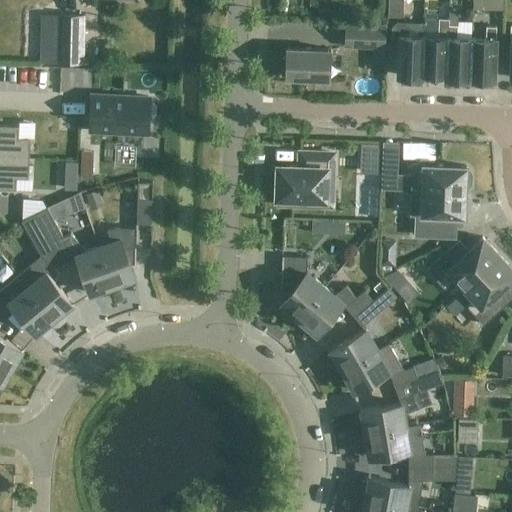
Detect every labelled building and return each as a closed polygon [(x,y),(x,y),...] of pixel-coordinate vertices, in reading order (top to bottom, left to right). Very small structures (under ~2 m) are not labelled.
[(83,62),(84,15),(56,15),(55,61),(83,62)] [(423,74),(445,75),(446,75),(448,25),(449,18),(438,18),(438,34),(423,33),(423,36),(424,36),(422,74),(423,74)] [(345,23),(344,46),(384,48),(385,25),(345,23)] [(445,77),(470,78),(471,38),(457,37),(458,25),(448,25),(446,75),(445,75),(445,77)] [(485,38),(471,38),(470,78),(494,79),(496,26),(486,26),(485,38)] [(423,76),(423,74),(422,74),(424,36),(423,36),(399,35),(397,75),(423,76)] [(285,75),(285,77),(329,79),(330,49),(286,47),(286,57),(282,57),(281,75),(285,75)] [(148,97),(122,96),(122,97),(123,97),(122,102),(92,100),(90,130),(146,133),(148,97)] [(0,156),(29,158),(30,138),(18,137),(18,125),(0,124),(0,156)] [(280,203),(326,205),(331,205),(333,153),(300,152),(300,166),(289,165),(289,168),(280,176),(277,176),(277,197),(280,197),(280,203)] [(29,158),(0,156),(0,188),(15,189),(16,177),(28,178),(29,158)] [(412,191),(412,190),(465,192),(465,186),(468,186),(470,183),(471,173),(468,170),(466,170),(466,166),(433,165),(434,162),(431,159),(421,159),(419,161),(418,164),(413,164),(413,177),(408,177),(407,190),(412,191)] [(395,189),(396,163),(382,162),(381,188),(395,189)] [(137,199),(152,200),(152,182),(138,181),(137,199)] [(412,190),(412,191),(411,214),(416,214),(415,235),(442,236),(442,215),(464,216),(464,212),(467,212),(469,209),(470,199),(467,196),(465,196),(465,192),(412,190)] [(137,223),(151,223),(152,200),(137,199),(137,223)] [(345,220),(312,219),(312,232),(345,233),(345,220)] [(107,230),(111,241),(110,241),(110,242),(99,246),(112,284),(135,276),(131,265),(134,264),(135,264),(136,227),(135,227),(135,228),(117,226),(107,230)] [(90,292),(90,294),(112,284),(99,246),(86,250),(71,233),(62,237),(72,255),(76,254),(90,291),(90,292)] [(49,242),(61,263),(73,257),(72,255),(62,237),(61,235),(49,242)] [(464,288),(500,255),(482,236),(459,257),(450,247),(426,269),(444,288),(455,278),(464,288)] [(50,270),(61,263),(49,242),(38,248),(50,270)] [(280,302),(299,318),(325,286),(315,278),(307,271),(307,256),(282,255),(281,288),(282,288),(288,293),(280,302)] [(511,268),(500,255),(464,288),(473,298),(465,305),(483,324),(504,305),(494,295),(511,278),(511,268)] [(66,308),(73,304),(71,302),(46,271),(27,286),(53,318),(60,313),(66,308)] [(342,302),(353,315),(372,299),(364,289),(356,297),(346,285),(334,294),(325,286),(299,318),(305,323),(310,328),(316,334),(317,332),(342,302)] [(48,323),(53,318),(27,286),(9,301),(35,332),(36,334),(42,328),(48,323)] [(388,286),(372,299),(353,315),(362,325),(396,296),(388,286)] [(338,362),(342,369),(377,349),(366,328),(331,348),(329,349),(334,356),(338,362)] [(0,363),(10,369),(13,364),(16,359),(20,354),(23,349),(21,348),(0,335),(0,363)] [(350,383),(353,390),(355,389),(389,369),(377,349),(342,369),(346,376),(350,383)] [(511,378),(511,356),(503,356),(502,378),(511,378)] [(0,386),(10,369),(0,363),(0,386)] [(394,386),(418,378),(413,365),(390,374),(394,386)] [(418,378),(394,386),(399,398),(414,393),(422,390),(418,378)] [(471,415),(472,380),(454,379),(452,415),(471,415)] [(399,398),(400,402),(362,409),(360,409),(362,417),(364,425),(365,433),(405,426),(403,413),(419,407),(414,393),(399,398)] [(458,456),(470,454),(465,417),(452,419),(458,456)] [(367,448),(368,456),(370,456),(409,449),(405,426),(365,433),(366,440),(367,448)] [(408,466),(433,467),(433,454),(409,454),(408,466)] [(459,476),(457,458),(435,460),(437,478),(459,476)] [(433,467),(408,466),(408,479),(422,480),(433,480),(433,467)] [(368,477),(365,500),(405,507),(417,510),(422,480),(408,479),(408,484),(370,477),(368,477)] [(416,511),(417,510),(405,507),(365,500),(361,511),(416,511)]
